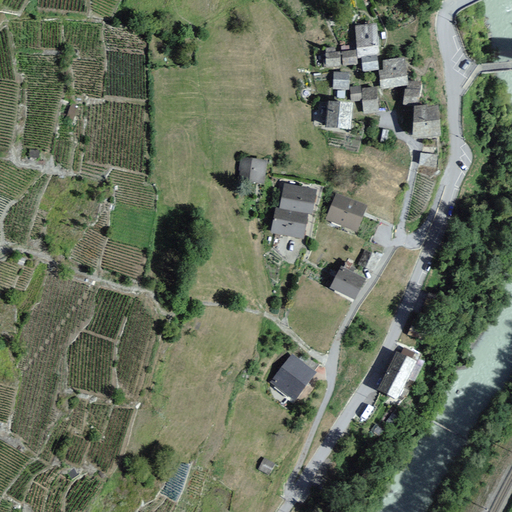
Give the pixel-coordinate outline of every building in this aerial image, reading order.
[(378,24),(355,26),(358,57),(361,57),(377,55),(381,55),(378,24)] [(357,64),(356,49),(341,51),(343,66),(357,64)] [(326,66),(341,66),(340,51),(326,52),(326,66)] [(378,60),(377,55),(361,57),(362,71),(379,69),(378,60)] [(405,57),(378,60),(379,69),(381,88),(408,85),(405,57)] [(350,72),(333,71),(332,89),(349,90),(350,72)] [(407,89),(420,90),(421,82),(408,81),(407,89)] [(362,101),(361,88),(361,86),(350,87),(351,102),(362,101)] [(377,87),(361,88),(362,101),(363,114),(379,112),(377,87)] [(407,89),(405,88),(403,103),(418,105),(420,90),(407,89)] [(353,103),(328,101),(325,127),(351,129),(353,103)] [(78,106),(70,103),(66,119),(73,121),(78,106)] [(430,104),(414,106),(412,139),(441,135),(438,105),(431,106),(430,104)] [(436,168),(438,155),(420,152),(418,166),(436,168)] [(267,160),(240,157),(237,182),(264,185),(267,160)] [(316,189),(284,183),(280,208),(308,213),(312,214),(316,189)] [(367,205),(336,193),(325,220),(357,232),(367,205)] [(304,239),(308,213),(280,208),(276,207),(271,233),(304,239)] [(330,287),(355,300),(366,279),(341,266),(330,287)] [(409,333),(422,338),(427,325),(414,320),(409,333)] [(415,359),(393,350),(372,391),(395,403),(415,359)] [(317,372),(291,353),(269,382),(295,401),(317,372)]
